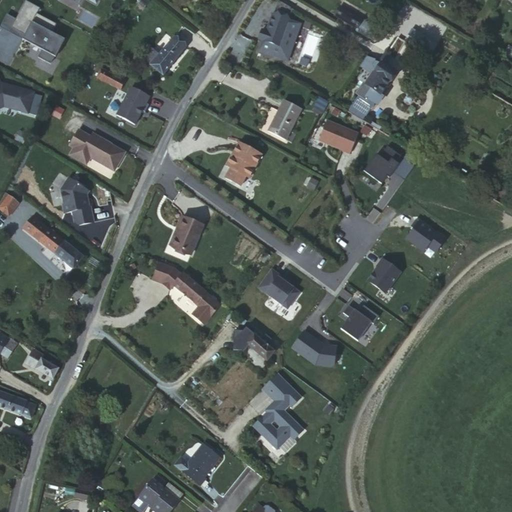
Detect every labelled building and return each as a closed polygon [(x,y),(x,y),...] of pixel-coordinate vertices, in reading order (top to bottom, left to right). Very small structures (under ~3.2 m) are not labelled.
[(40,9),(26,2),(16,21),(11,29),(25,36),(22,41),(42,52),(38,59),(50,65),(54,58),(55,58),(64,40),(51,34),(56,25),(37,15),(40,9)] [(335,16),(357,29),(362,21),(340,7),(335,16)] [(11,29),(16,21),(7,16),(0,28),(0,29),(22,41),(25,36),(11,29)] [(264,34),(260,43),(280,50),(289,23),(271,17),(266,35),(264,34)] [(362,21),(357,29),(355,31),(368,39),(374,28),(362,21)] [(152,65),(151,65),(163,75),(185,47),(174,38),(160,55),(153,49),(145,58),(152,65)] [(395,74),(380,64),(347,112),(362,121),(395,74)] [(121,88),(124,76),(99,69),(96,81),(121,88)] [(34,94),(3,85),(1,86),(0,84),(0,109),(4,108),(27,115),(34,94)] [(150,96),(131,86),(117,115),(136,125),(150,96)] [(284,101),(268,132),(285,140),(300,109),(284,101)] [(359,133),(328,120),(319,141),(351,155),(359,133)] [(91,137),(78,129),(70,145),(74,148),(70,154),(87,164),(91,157),(115,171),(126,153),(112,145),(111,146),(107,144),(106,141),(93,133),(91,137)] [(20,133),(15,141),(24,146),(28,138),(20,133)] [(260,154),(237,142),(224,166),(229,168),(223,178),(238,186),(244,176),(247,178),(260,154)] [(385,150),(382,147),(365,170),(383,184),(388,176),(390,179),(394,173),(404,181),(419,160),(408,152),(403,158),(388,147),(385,150)] [(86,189),(70,178),(61,190),(64,204),(63,205),(65,213),(73,212),(75,222),(79,225),(94,222),(91,208),(90,208),(88,198),(84,198),(83,194),(86,189)] [(7,196),(0,205),(0,208),(9,216),(17,204),(7,196)] [(33,218),(25,229),(74,268),(82,258),(33,218)] [(204,227),(182,218),(170,246),(173,247),(192,255),(204,227)] [(447,239),(420,219),(406,239),(425,253),(428,248),(436,254),(447,239)] [(386,294),(401,272),(383,259),(369,282),(386,294)] [(194,313),(206,323),(221,305),(185,274),(184,274),(182,277),(175,271),(176,269),(176,268),(160,262),(154,279),(164,283),(172,289),(176,285),(200,306),(194,313)] [(182,277),(184,274),(176,268),(176,269),(175,271),(182,277)] [(279,273),(272,268),(257,288),(288,310),(301,292),(277,276),(279,273)] [(359,343),(379,316),(364,305),(358,312),(349,305),(343,312),(350,317),(341,330),(359,343)] [(252,327),(242,340),(267,361),(274,352),(254,335),(257,332),(252,327)] [(323,344),(304,330),(292,349),(316,366),(334,368),(338,346),(323,344)] [(8,341),(0,352),(0,353),(7,358),(18,344),(13,341),(10,338),(8,340),(8,341)] [(34,351),(27,365),(53,379),(60,365),(34,351)] [(266,410),(268,412),(272,415),(267,420),(264,416),(255,425),(278,449),(292,436),(295,439),(304,431),(285,410),(291,404),(293,407),(302,398),(278,373),(263,388),(276,400),(266,410)] [(0,407),(31,418),(35,406),(0,394),(1,392),(0,391),(0,407)] [(206,444),(204,446),(220,461),(223,458),(206,444)] [(220,461),(204,446),(188,464),(182,458),(176,466),(200,487),(206,480),(205,479),(220,461)] [(157,477),(154,481),(161,487),(165,483),(157,477)] [(161,487),(154,481),(153,480),(139,495),(153,507),(151,509),(154,511),(169,511),(179,502),(161,487)] [(76,491),(74,498),(87,501),(88,493),(76,491)]
